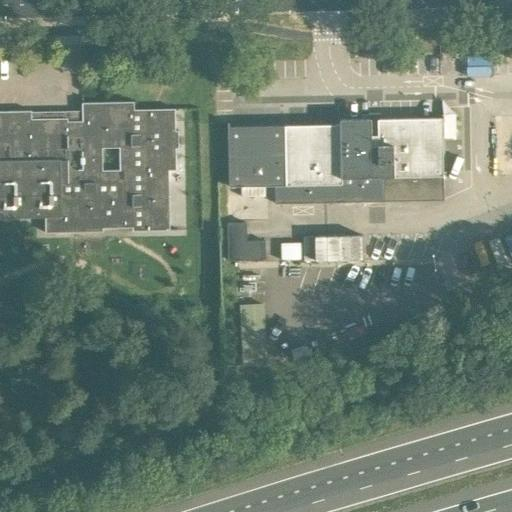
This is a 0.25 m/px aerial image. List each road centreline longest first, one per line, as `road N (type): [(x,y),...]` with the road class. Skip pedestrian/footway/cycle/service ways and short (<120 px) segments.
road 1 (tertiary): [(0,6),(259,0)]
road 2 (motorway): [(511,444),(282,511)]
